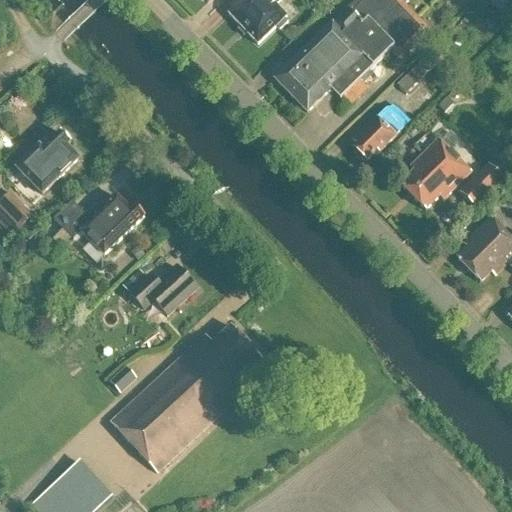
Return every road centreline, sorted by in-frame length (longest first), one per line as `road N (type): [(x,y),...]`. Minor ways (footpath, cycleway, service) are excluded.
road 1 (tertiary): [(511,372),(148,0)]
road 2 (residential): [(277,279),(111,103),(48,53)]
